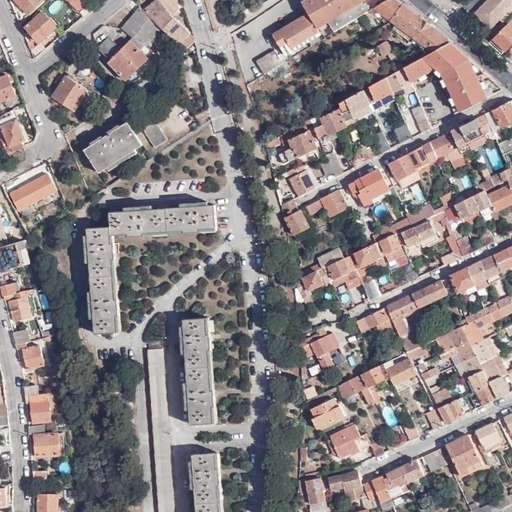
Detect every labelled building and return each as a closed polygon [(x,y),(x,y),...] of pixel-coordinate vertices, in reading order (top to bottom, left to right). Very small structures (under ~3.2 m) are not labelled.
[(43,1),(41,0),(14,0),(28,15),(43,1)] [(53,15),(64,6),(58,0),(57,0),(47,8),(53,15)] [(88,6),(81,0),(66,0),(80,13),(88,6)] [(182,49),(193,38),(193,37),(170,15),(177,7),(176,0),(156,0),(143,11),(162,29),(182,49)] [(306,0),(302,3),(310,15),(275,37),(284,52),(288,59),(323,38),(318,29),(329,22),(334,31),(363,13),(385,0),(306,0)] [(376,13),(389,21),(402,6),(394,0),(385,0),(363,13),(367,19),(376,13)] [(492,22),(501,12),(511,1),(510,0),(485,0),(473,13),(490,29),(494,24),(492,22)] [(402,6),(389,21),(407,33),(412,37),(425,22),(418,17),(402,6)] [(151,40),(162,29),(143,11),(140,8),(121,29),(130,38),(119,50),(107,38),(95,50),(108,62),(107,64),(125,80),(146,59),(138,51),(143,46),(145,48),(152,41),(151,40)] [(503,15),(501,12),(492,22),(494,24),(503,15)] [(55,28),(42,13),(24,28),(37,44),(55,28)] [(501,46),(504,49),(511,41),(511,19),(490,41),(498,48),(501,46)] [(425,22),(412,37),(416,40),(432,52),(449,43),(430,26),(425,22)] [(383,51),(389,59),(394,56),(385,41),(376,47),(380,53),(383,51)] [(466,59),(449,43),(432,52),(403,68),(409,80),(433,68),(440,74),(458,112),(486,98),(466,59)] [(270,52),(277,65),(285,61),(283,57),(280,59),(275,49),(270,52)] [(277,65),(270,52),(256,61),(264,73),(277,65)] [(283,57),(285,61),(288,59),(284,52),(278,55),(280,59),(283,57)] [(394,56),(389,59),(397,72),(401,69),(394,56)] [(401,69),(397,72),(385,78),(392,94),(402,88),(406,96),(414,92),(409,80),(403,68),(401,69)] [(17,103),(6,76),(0,78),(0,101),(4,100),(7,107),(17,103)] [(87,92),(65,77),(51,97),(73,112),(87,92)] [(395,101),(392,94),(385,78),(363,90),(370,104),(373,113),(395,101)] [(374,115),(373,113),(370,104),(363,90),(346,99),(354,118),(356,125),(374,115)] [(120,101),(113,92),(104,100),(111,109),(120,101)] [(354,118),(346,99),(345,100),(351,114),(353,118),(354,118)] [(511,99),(484,114),(487,119),(490,127),(491,129),(491,130),(511,120),(511,99)] [(323,124),(313,128),(318,140),(345,127),(344,122),(353,118),(351,114),(345,100),(338,104),(341,109),(334,112),(321,119),(323,124)] [(332,107),(309,120),(311,123),(321,119),(334,112),(332,107)] [(18,119),(14,108),(3,113),(7,123),(0,125),(5,137),(0,139),(0,140),(4,148),(25,139),(17,120),(18,119)] [(422,134),(431,129),(428,122),(423,112),(414,115),(417,122),(420,121),(421,124),(419,125),(422,134)] [(476,118),(478,123),(487,119),(484,114),(476,118)] [(166,140),(150,116),(138,125),(155,149),(166,140)] [(459,127),(467,142),(469,148),(470,149),(488,140),(484,133),(491,129),(490,127),(487,119),(478,123),(476,118),(475,119),(459,127)] [(309,120),(279,136),(282,140),(286,138),(292,148),(284,152),(277,155),(282,165),(316,148),(308,131),(306,131),(304,127),(311,123),(309,120)] [(134,151),(140,146),(127,123),(120,128),(117,125),(107,132),(105,129),(98,134),(99,137),(89,144),(91,147),(84,152),(98,174),(105,169),(108,172),(136,153),(134,151)] [(127,123),(140,146),(142,144),(128,123),(127,123)] [(401,145),(411,140),(405,125),(394,131),(401,145)] [(469,148),(467,142),(459,127),(451,131),(458,147),(461,154),(470,149),(469,148)] [(484,133),(488,140),(495,136),(491,130),(491,129),(484,133)] [(377,145),(381,155),(390,151),(382,132),(375,135),(379,144),(377,145)] [(461,154),(458,147),(454,149),(446,133),(430,142),(437,158),(447,152),(456,171),(464,167),(463,165),(466,163),(461,154)] [(503,137),(497,140),(503,155),(511,149),(511,141),(510,138),(505,140),(503,137)] [(286,138),(282,140),(279,142),(284,152),(292,148),(286,138)] [(370,160),(372,160),(367,149),(363,140),(362,141),(366,150),(370,160)] [(368,162),(370,160),(366,150),(362,141),(357,143),(364,159),(368,162)] [(420,148),(406,155),(414,170),(416,169),(415,167),(429,160),(430,161),(437,158),(430,142),(420,148)] [(372,160),(377,157),(373,146),(367,149),(372,160)] [(332,173),(335,179),(342,175),(332,153),(325,156),(327,160),(332,173)] [(402,189),(419,180),(414,170),(406,155),(389,164),(402,189)] [(325,177),(332,173),(327,160),(319,163),(325,177)] [(290,178),(299,197),(314,189),(305,167),(307,166),(305,163),(297,167),(300,174),(290,178)] [(290,178),(300,174),(297,167),(287,172),(290,178)] [(387,189),(378,169),(361,178),(370,197),(387,189)] [(511,176),(511,173),(510,169),(501,173),(501,172),(492,176),(491,174),(484,177),(486,181),(489,188),(509,178),(511,176)] [(467,175),(459,179),(465,189),(473,185),(467,175)] [(50,194),(42,177),(9,194),(18,211),(50,194)] [(370,197),(361,178),(354,182),(360,195),(359,195),(365,207),(370,204),(368,201),(371,199),(370,197)] [(486,181),(476,186),(479,192),(486,189),(489,188),(486,181)] [(360,195),(354,182),(349,184),(354,197),(359,195),(360,195)] [(511,185),(511,183),(488,193),(492,203),(495,210),(511,202),(511,185)] [(479,192),(476,186),(471,188),(474,195),(479,192)] [(398,195),(394,187),(388,190),(390,195),(392,198),(398,195)] [(320,199),(324,207),(329,217),(348,207),(340,189),(320,199)] [(388,190),(387,189),(370,197),(371,199),(368,201),(370,204),(379,201),(390,195),(388,190)] [(479,192),(474,195),(480,209),(492,203),(488,193),(486,189),(479,192)] [(457,203),(455,198),(454,196),(452,192),(440,198),(444,206),(434,211),(435,214),(445,209),(452,206),(457,203)] [(454,196),(455,198),(457,203),(466,199),(463,192),(454,196)] [(452,206),(445,209),(450,223),(480,209),(474,195),(466,199),(457,203),(452,206)] [(320,199),(306,207),(310,214),(324,207),(320,199)] [(282,212),(283,219),(285,218),(298,211),(293,200),(281,206),(282,212)] [(216,231),(215,206),(207,206),(206,202),(180,203),(180,208),(151,210),(150,206),(124,207),(124,212),(108,213),(109,226),(87,228),(87,236),(83,237),(84,263),(89,263),(91,293),(86,293),(88,319),(93,318),(94,334),(121,332),(114,238),(216,231)] [(0,240),(10,237),(0,203),(0,240)] [(434,211),(430,203),(420,208),(419,207),(406,213),(408,217),(412,225),(435,214),(434,211)] [(492,203),(480,209),(482,215),(491,212),(495,210),(492,203)] [(445,209),(435,214),(412,225),(400,231),(402,235),(404,234),(409,245),(421,240),(424,246),(439,239),(432,223),(441,219),(444,225),(446,224),(447,227),(451,226),(450,223),(445,209)] [(482,215),(480,209),(450,223),(451,226),(452,229),(457,227),(482,215)] [(298,211),(285,218),(293,236),(308,228),(299,210),(298,211)] [(500,221),(495,210),(491,212),(496,223),(500,221)] [(354,223),(349,213),(346,215),(350,224),(354,223)] [(30,234),(44,227),(39,217),(26,224),(30,234)] [(412,225),(408,217),(391,225),(390,223),(380,227),(382,230),(386,238),(400,231),(412,225)] [(457,227),(452,229),(454,235),(456,241),(461,239),(457,227)] [(15,242),(28,238),(25,230),(12,234),(15,242)] [(374,234),(377,242),(386,238),(382,230),(374,234)] [(377,242),(381,254),(383,254),(387,261),(403,253),(399,245),(405,244),(402,235),(400,231),(386,238),(377,242)] [(454,235),(451,236),(447,237),(453,252),(441,259),(444,265),(462,256),(456,241),(454,235)] [(462,256),(470,253),(464,238),(461,239),(456,241),(462,256)] [(22,241),(0,248),(0,272),(29,263),(22,241)] [(345,250),(349,255),(351,254),(356,252),(365,247),(363,242),(345,250)] [(361,266),(382,256),(381,254),(377,242),(367,247),(365,247),(356,252),(351,254),(358,274),(359,275),(362,285),(367,282),(364,274),(368,273),(366,269),(363,270),(361,266)] [(295,281),(324,268),(349,255),(345,250),(341,252),(339,248),(318,258),(320,262),(318,264),(294,275),(295,281)] [(511,261),(507,250),(492,257),(502,277),(511,271),(511,261)] [(324,268),(331,284),(332,287),(336,284),(334,279),(348,271),(351,277),(352,279),(359,275),(358,274),(351,254),(349,255),(324,268)] [(502,277),(492,257),(479,263),(489,285),(502,278),(502,277)] [(466,270),(475,289),(476,291),(489,285),(479,263),(466,270)] [(331,284),(324,268),(295,281),(293,282),(296,302),(296,304),(303,300),(305,305),(314,301),(309,291),(323,284),(324,288),(331,284)] [(417,278),(415,272),(406,276),(403,269),(394,274),(397,280),(400,287),(417,278)] [(466,270),(450,277),(457,293),(460,294),(467,291),(468,293),(475,289),(466,270)] [(351,277),(348,271),(334,279),(336,284),(351,277)] [(397,280),(394,274),(389,276),(392,282),(397,280)] [(400,287),(397,280),(392,282),(394,289),(400,287)] [(363,286),(367,298),(369,301),(379,296),(372,282),(363,286)] [(380,288),(384,294),(387,292),(394,289),(392,282),(380,288)] [(439,282),(386,308),(398,334),(403,343),(408,353),(420,347),(423,345),(426,344),(418,328),(408,333),(400,317),(446,296),(439,282)] [(3,297),(16,293),(14,283),(1,285),(3,297)] [(32,317),(25,291),(16,293),(3,297),(4,300),(9,299),(15,322),(32,317)] [(511,302),(511,298),(511,297),(511,296),(498,302),(498,303),(501,308),(511,302)] [(511,302),(501,308),(488,314),(469,323),(463,326),(470,340),(472,345),(484,338),(479,328),(511,311),(511,302)] [(498,302),(485,308),(488,314),(501,308),(498,303),(498,302)] [(344,313),(348,312),(354,308),(353,304),(343,309),(344,313)] [(355,322),(360,334),(376,326),(379,333),(390,327),(394,336),(398,334),(386,308),(355,322)] [(485,308),(467,317),(468,319),(469,323),(488,314),(485,308)] [(216,424),(209,318),(184,320),(184,326),(180,327),(181,355),(185,355),(187,384),(183,384),(185,410),(190,410),(190,426),(216,424)] [(469,323),(468,319),(447,329),(449,333),(463,326),(469,323)] [(336,331),(333,325),(318,330),(319,333),(322,332),(324,337),(332,333),(336,331)] [(449,333),(456,347),(470,340),(463,326),(449,333)] [(25,343),(29,342),(26,329),(12,333),(15,345),(25,343)] [(299,343),(299,349),(324,337),(322,332),(319,333),(299,343)] [(300,353),(300,361),(310,356),(309,354),(313,352),(324,373),(335,368),(328,353),(340,347),(332,333),(324,337),(299,349),(300,353)] [(456,347),(449,333),(441,336),(436,339),(440,348),(443,346),(446,352),(449,350),(456,347)] [(489,336),(484,338),(472,345),(476,353),(480,363),(493,357),(487,346),(493,343),(489,336)] [(173,511),(161,340),(148,342),(149,350),(147,351),(151,408),(158,511),(173,511)] [(456,347),(462,360),(476,353),(472,345),(470,340),(456,347)] [(493,357),(499,354),(494,342),(493,343),(487,346),(493,357)] [(26,348),(25,343),(15,345),(16,351),(21,349),(27,369),(43,365),(38,345),(26,348)] [(408,353),(403,343),(396,346),(400,356),(408,353)] [(423,345),(420,347),(408,353),(411,360),(426,352),(423,345)] [(456,363),(462,360),(456,347),(449,350),(452,355),(456,363)] [(452,355),(449,350),(440,355),(442,359),(452,355)] [(469,376),(483,369),(480,363),(476,353),(462,360),(469,376)] [(489,383),(501,377),(496,365),(502,362),(499,354),(493,357),(480,363),(483,369),(489,383)] [(388,376),(389,376),(393,384),(417,372),(411,360),(395,367),(392,360),(383,365),(388,376)] [(464,378),(469,376),(462,360),(456,363),(463,379),(464,378)] [(426,361),(418,365),(420,370),(428,366),(426,361)] [(501,377),(508,374),(502,362),(496,365),(501,377)] [(360,376),(367,388),(370,394),(373,400),(376,405),(382,402),(376,390),(377,389),(374,383),(388,376),(383,365),(360,376)] [(422,373),(425,379),(438,372),(436,367),(422,373)] [(476,391),(490,384),(489,383),(483,369),(469,376),(476,391)] [(360,376),(304,403),(305,405),(338,389),(343,400),(360,391),(366,404),(373,400),(370,394),(367,388),(360,376)] [(470,393),(476,391),(469,376),(464,378),(470,393)] [(497,399),(509,393),(501,377),(489,383),(490,384),(497,399)] [(429,388),(432,393),(440,389),(438,384),(429,388)] [(483,406),(497,399),(490,384),(476,391),(483,406)] [(26,396),(38,394),(37,386),(24,388),(25,396),(26,396)] [(438,407),(449,402),(443,388),(440,389),(432,393),(438,407)] [(48,394),(48,393),(38,394),(26,396),(27,403),(31,403),(34,424),(52,421),(50,409),(48,394)] [(55,393),(48,394),(50,409),(57,408),(55,393)] [(446,423),(463,415),(457,403),(461,401),(460,398),(449,402),(438,407),(446,423)] [(342,415),(337,405),(334,407),(330,399),(310,409),(315,417),(311,419),(316,429),(342,415)] [(434,429),(443,425),(434,408),(425,413),(434,429)] [(511,413),(503,418),(511,435),(511,413)] [(0,425),(9,425),(8,414),(0,415),(0,425)] [(353,438),(359,435),(351,421),(338,428),(340,431),(328,437),(329,441),(335,454),(337,457),(348,452),(350,455),(358,450),(353,438)] [(410,441),(419,437),(412,423),(403,428),(410,441)] [(492,423),(475,431),(482,445),(485,452),(498,446),(497,444),(495,439),(499,438),(492,423)] [(29,435),(45,432),(44,425),(29,427),(29,435)] [(58,434),(36,436),(37,457),(60,455),(58,434)] [(483,465),(467,435),(461,438),(440,447),(443,454),(449,452),(461,476),(483,465)] [(369,445),(375,458),(385,453),(379,440),(369,445)] [(386,444),(389,451),(397,447),(394,440),(386,444)] [(335,454),(329,441),(326,442),(333,456),(335,454)] [(0,447),(0,455),(11,453),(10,445),(0,447)] [(485,452),(482,445),(479,446),(488,466),(491,464),(485,452)] [(443,454),(440,447),(423,456),(430,471),(448,462),(443,454)] [(0,458),(1,466),(12,465),(11,453),(0,455),(0,458)] [(222,511),(218,454),(193,455),(193,462),(189,462),(191,488),(195,488),(197,511),(222,511)] [(424,474),(416,459),(401,466),(407,482),(417,478),(424,474)] [(407,482),(401,466),(386,474),(388,478),(384,480),(388,491),(391,497),(403,492),(399,485),(407,482)] [(34,479),(48,479),(47,471),(33,471),(34,479)] [(364,500),(362,485),(358,472),(328,479),(332,503),(337,501),(335,490),(343,489),(344,491),(352,490),(353,502),(364,500)] [(325,501),(320,475),(298,480),(300,494),(308,493),(310,504),(325,501)] [(419,484),(417,478),(407,482),(410,489),(419,484)] [(371,481),(364,484),(369,499),(388,491),(384,480),(373,485),(371,481)] [(399,485),(403,492),(410,489),(407,482),(399,485)] [(58,511),(58,495),(39,495),(38,511),(58,511)] [(506,495),(471,511),(493,511),(511,504),(507,496),(506,495)] [(376,501),(371,503),(374,510),(379,507),(376,501)] [(511,511),(511,503),(511,504),(493,511),(511,511)]
